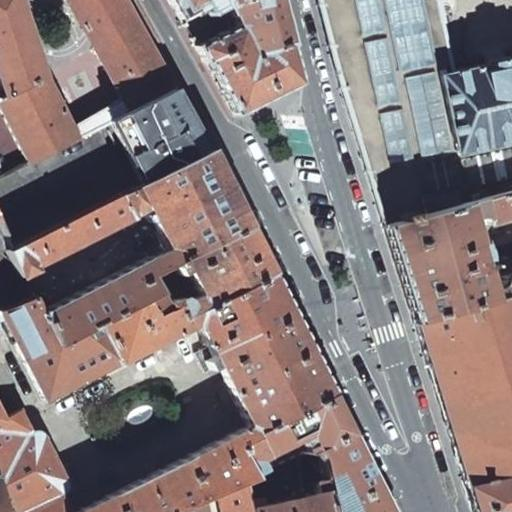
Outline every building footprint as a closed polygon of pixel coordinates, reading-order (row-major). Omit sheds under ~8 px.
[(0,0),(0,112),(25,162),(33,158),(172,89),(122,0),(64,0),(120,98),(70,127),(42,74),(16,0),(0,0)] [(167,0),(178,18),(200,6),(202,11),(208,7),(206,3),(207,2),(214,0),(221,0),(223,3),(220,4),(230,28),(194,46),(202,62),(204,61),(219,90),(232,115),(296,82),(277,7),(275,0),(167,0)] [(511,0),(316,0),(337,71),(382,226),(511,189),(511,0)] [(172,89),(33,158),(43,180),(118,142),(129,164),(83,186),(93,206),(206,150),(196,132),(180,103),(172,89)] [(172,262),(244,225),(228,194),(206,150),(93,206),(8,249),(4,251),(18,277),(34,270),(33,266),(129,217),(127,214),(142,207),(163,250),(149,257),(148,255),(36,313),(52,343),(153,291),(145,277),(172,262)] [(511,291),(511,189),(387,224),(382,226),(404,294),(412,321),(511,291)] [(244,225),(172,262),(173,266),(172,267),(176,275),(184,271),(198,299),(185,306),(181,299),(178,298),(171,301),(178,318),(268,274),(244,225)] [(52,343),(36,313),(29,298),(2,310),(0,310),(0,479),(16,511),(162,511),(174,507),(241,479),(251,475),(270,467),(262,452),(253,433),(329,394),(298,332),(268,274),(178,318),(171,301),(163,286),(153,291),(52,343)] [(511,291),(412,321),(414,325),(464,484),(511,473),(511,291)] [(329,394),(253,433),(262,452),(276,445),(292,437),(294,441),(301,454),(311,450),(313,449),(316,456),(328,511),(388,511),(347,430),(329,394)] [(276,445),(262,452),(270,467),(295,456),(301,454),(294,441),(278,449),(276,445)] [(251,475),(241,479),(248,511),(328,511),(316,456),(313,449),(311,450),(301,454),(295,456),(302,487),(312,484),(313,493),(288,499),(287,492),(280,494),(281,501),(258,506),(251,475)] [(511,511),(511,473),(464,484),(472,511),(511,511)] [(16,511),(0,479),(0,501),(2,511),(16,511)] [(174,511),(248,511),(241,479),(174,507),(174,511)]
